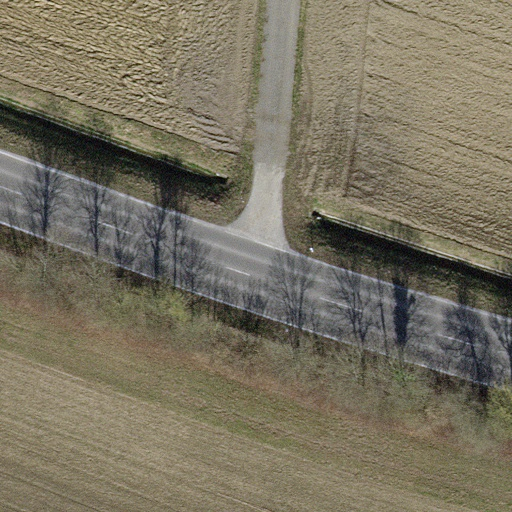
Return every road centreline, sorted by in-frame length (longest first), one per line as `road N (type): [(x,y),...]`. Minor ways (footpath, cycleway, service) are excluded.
road 1 (secondary): [(511,355),(265,280),(0,184)]
road 2 (track): [(265,280),(290,0)]
